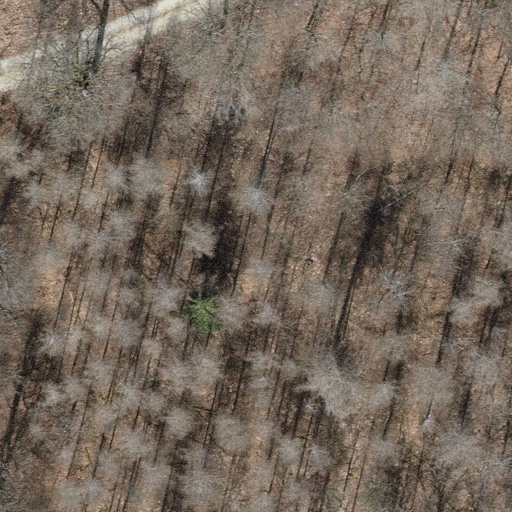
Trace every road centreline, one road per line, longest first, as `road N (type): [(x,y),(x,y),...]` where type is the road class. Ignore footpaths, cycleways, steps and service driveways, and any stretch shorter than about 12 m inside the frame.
road 1 (track): [(0,104),(511,178)]
road 2 (track): [(0,81),(36,75),(204,0)]
